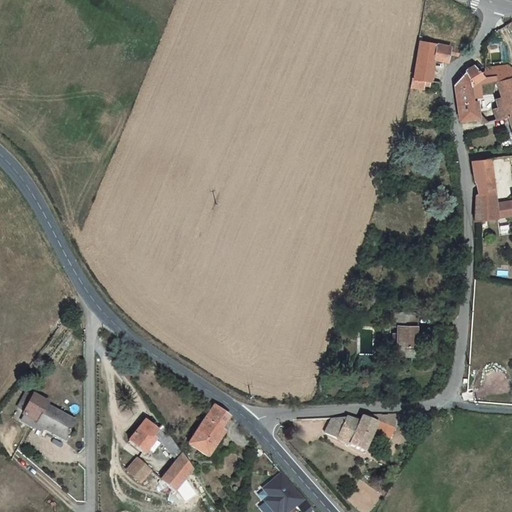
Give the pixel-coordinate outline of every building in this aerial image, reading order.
[(459,47),(419,41),(409,89),(423,90),(424,78),(429,78),(435,56),(446,58),(448,52),(458,54),(459,47)] [(454,84),(460,119),(477,117),(477,116),(477,111),(474,111),(473,101),(471,88),(484,77),(480,73),(474,65),(467,68),(454,84)] [(501,95),(497,83),(495,76),(484,77),(471,88),(473,101),(477,101),(477,103),(501,96),(501,95)] [(511,76),(497,83),(501,95),(501,96),(504,105),(494,108),(497,119),(508,115),(511,114),(511,76)] [(493,190),(488,157),(469,160),(472,181),(473,183),(474,184),(474,192),(493,190)] [(498,217),(493,190),(474,192),(474,221),(498,217)] [(511,207),(497,210),(498,217),(511,215),(511,207)] [(386,324),(386,332),(386,354),(404,355),(406,311),(379,310),(379,324),(386,324)] [(60,438),(70,421),(44,406),(46,403),(31,394),(20,413),(34,422),(34,423),(33,424),(60,439),(60,438)] [(219,432),(229,416),(225,413),(212,404),(186,447),(205,460),(222,435),(219,432)] [(382,420),(384,413),(350,415),(347,418),(335,442),(348,448),(361,429),(391,439),(398,426),(382,420)] [(335,442),(347,418),(317,417),(312,431),(335,442)] [(156,431),(145,421),(129,442),(144,454),(146,449),(145,447),(156,431)] [(161,481),(175,492),(191,470),(180,454),(161,481)] [(135,460),(127,471),(140,482),(149,470),(135,460)] [(293,508),(300,501),(269,466),(250,482),(257,489),(252,494),(265,509),(270,505),(273,508),(284,498),(293,508)]
